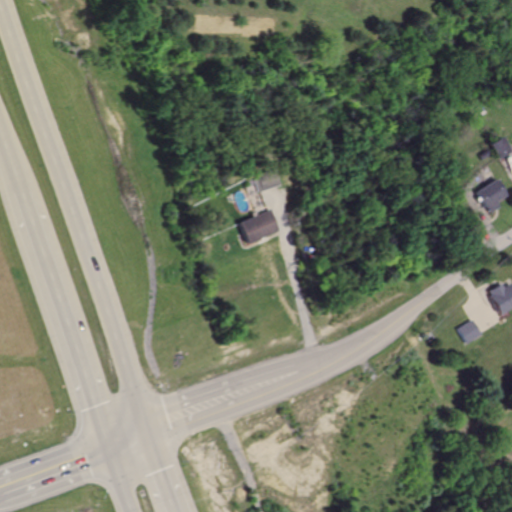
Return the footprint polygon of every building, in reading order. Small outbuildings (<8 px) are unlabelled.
[(493,135),(502,149),(495,154),(490,158),(480,144),(493,135)] [(480,148),(484,154),(475,160),(471,154),(480,148)] [(268,168),(273,184),(267,186),(253,191),(248,175),(268,168)] [(487,178),(465,191),(479,213),(490,206),(486,200),(497,194),(487,178)] [(262,207),(271,228),(239,243),(229,222),(262,207)] [(502,282),(511,300),(489,313),(477,291),(493,283),(495,286),(502,282)] [(466,319),(473,329),(475,332),(460,342),(452,328),(466,319)]
